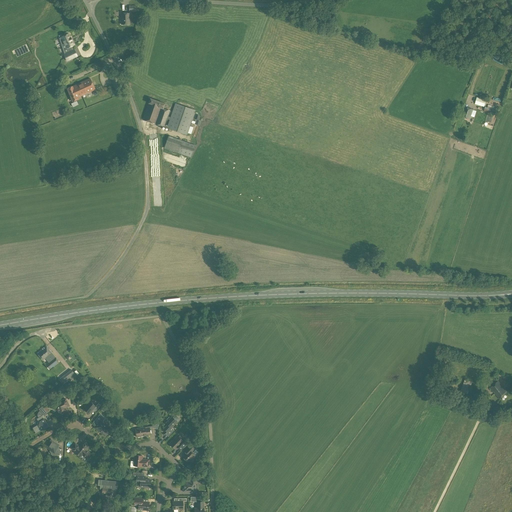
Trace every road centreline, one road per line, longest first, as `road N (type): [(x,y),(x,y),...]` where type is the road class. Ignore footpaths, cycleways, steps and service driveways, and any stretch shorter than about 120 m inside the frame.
road 1 (primary): [(0,325),(282,294),(511,295)]
road 2 (unclassified): [(85,297),(121,258),(148,194),(133,105),(87,6)]
road 3 (residential): [(159,511),(178,470),(172,458),(150,444),(106,451),(74,423)]
road 4 (unclassified): [(179,0),(311,0)]
